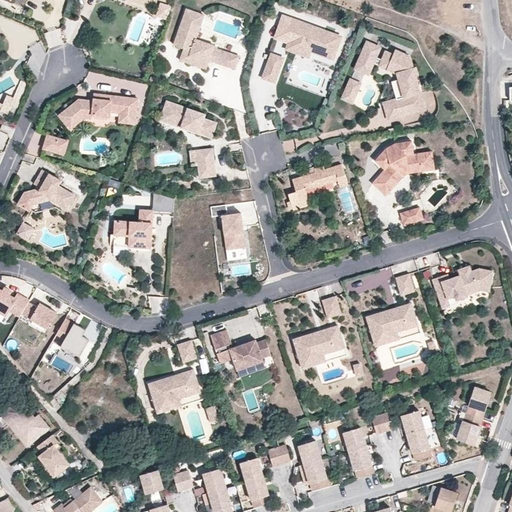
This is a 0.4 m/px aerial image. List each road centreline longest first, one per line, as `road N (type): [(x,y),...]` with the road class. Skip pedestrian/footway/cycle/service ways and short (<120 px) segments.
road 1 (residential): [(283,286),(144,324),(0,262)]
road 2 (residential): [(511,217),(283,286)]
road 3 (residential): [(309,511),(496,465)]
road 4 (residential): [(511,212),(498,165),(494,48)]
road 5 (track): [(356,0),(494,48)]
road 6 (residential): [(264,151),(258,173),(283,286)]
road 7 (residential): [(63,67),(37,96),(0,182)]
